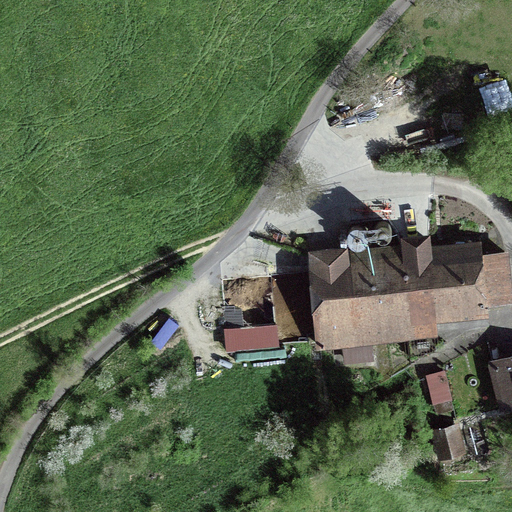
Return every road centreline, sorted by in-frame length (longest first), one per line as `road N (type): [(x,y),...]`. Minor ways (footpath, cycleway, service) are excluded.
road 1 (residential): [(0,494),(50,399),(228,243),(271,189),(329,88),(406,0)]
road 2 (track): [(228,243),(195,249),(0,341)]
